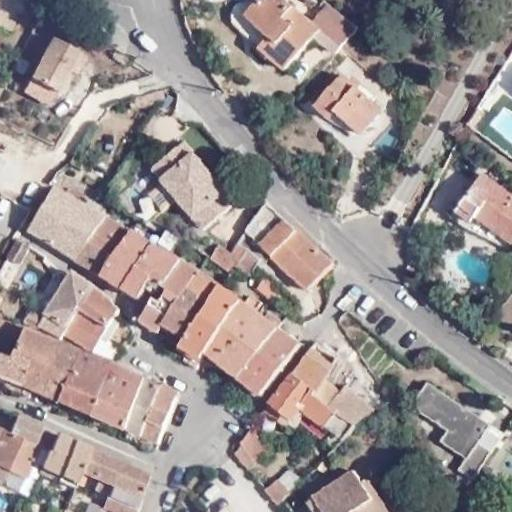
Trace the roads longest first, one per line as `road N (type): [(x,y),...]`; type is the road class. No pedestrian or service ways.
road 1 (residential): [(154,31),(299,205),(402,301),(511,382)]
road 2 (residential): [(148,511),(198,391),(127,330)]
